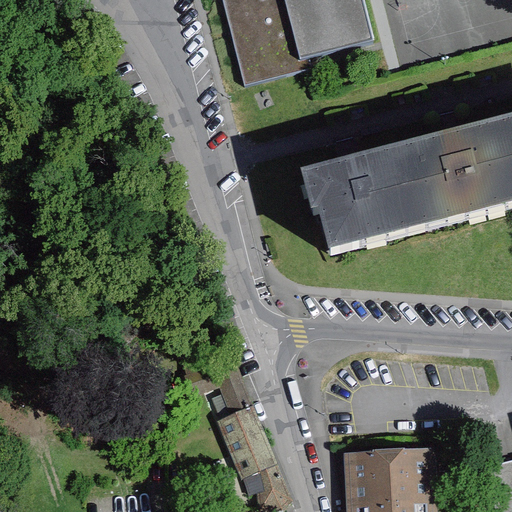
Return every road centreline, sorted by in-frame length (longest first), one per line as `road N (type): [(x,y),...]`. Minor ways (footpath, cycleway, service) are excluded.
road 1 (residential): [(114,0),(200,171),(262,336)]
road 2 (residential): [(511,344),(300,329),(262,336)]
road 3 (residential): [(262,336),(317,511)]
